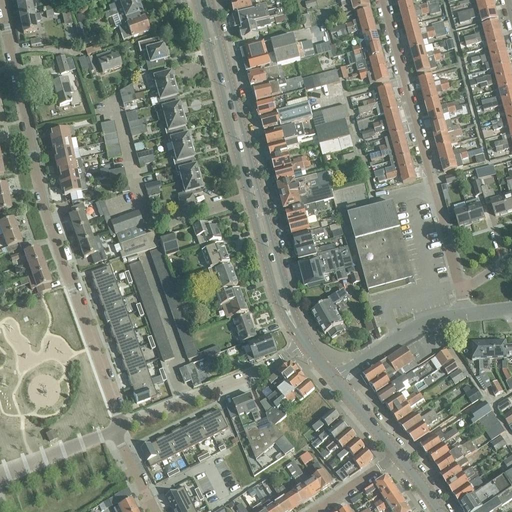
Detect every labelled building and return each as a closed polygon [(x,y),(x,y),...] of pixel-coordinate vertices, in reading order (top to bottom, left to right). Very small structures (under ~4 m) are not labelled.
[(16,0),(17,4),(20,19),(34,16),(30,1),(30,0),(16,0)] [(108,7),(110,12),(138,3),(136,0),(117,0),(119,3),(108,7)] [(236,0),(234,1),(233,1),(234,6),(232,7),(233,11),(235,12),(235,13),(252,8),(249,0),(252,0),(253,0),(254,0),(236,0)] [(367,0),(351,0),(341,3),(342,8),(350,6),(349,3),(351,3),(354,12),(370,8),(367,0)] [(399,5),(402,17),(439,7),(437,0),(426,3),(427,5),(420,7),(420,6),(414,8),(412,2),(399,5)] [(457,14),(458,19),(495,9),(492,0),(486,0),(477,2),(479,11),(476,11),(476,9),(457,14)] [(315,1),(305,3),(307,9),(317,7),(315,1)] [(110,12),(104,14),(106,20),(112,18),(117,16),(121,27),(140,21),(138,15),(141,14),(141,12),(142,10),(141,7),(139,6),(138,3),(110,12)] [(239,16),(242,28),(288,16),(286,10),(284,11),(282,4),(276,5),(277,11),(269,14),(267,7),(257,9),(258,11),(239,16)] [(402,17),(405,28),(418,25),(418,23),(417,18),(429,15),(430,17),(441,14),(439,7),(402,17)] [(495,9),(458,19),(459,24),(471,21),(470,20),(478,17),(478,16),(480,16),(482,24),(497,20),(495,9)] [(331,34),(347,30),(374,23),(370,11),(357,15),(359,21),(353,23),(337,28),(338,29),(330,31),(331,34)] [(76,17),(78,24),(81,23),(82,24),(90,21),(87,13),(76,17)] [(34,16),(20,19),(23,34),(37,31),(35,23),(41,22),(39,15),(34,16)] [(301,17),(305,29),(311,27),(308,15),(301,17)] [(288,16),(242,28),(243,31),(240,32),(241,33),(240,35),(241,38),(242,38),(242,40),(259,36),(257,29),(269,27),(268,24),(276,22),(277,25),(289,22),(288,16)] [(121,27),(118,28),(123,42),(148,32),(146,26),(150,25),(147,18),(140,21),(121,27)] [(87,39),(82,24),(81,23),(78,24),(75,25),(81,41),(87,39)] [(362,31),(363,38),(377,34),(374,23),(347,30),(348,35),(362,31)] [(475,37),(476,41),(501,35),(498,23),(483,27),(485,36),(483,37),(483,35),(475,37)] [(405,28),(408,40),(445,30),(444,24),(433,26),(433,28),(427,30),(426,29),(420,31),(418,25),(405,28)] [(408,40),(411,51),(425,48),(423,41),(436,38),(436,40),(447,37),(445,30),(408,40)] [(352,48),(353,53),(380,46),(377,34),(363,38),(365,45),(352,48)] [(486,41),(488,49),(504,45),(501,35),(476,41),(466,43),(467,48),(485,43),(484,41),(486,41)] [(98,40),(97,36),(87,39),(81,41),(83,47),(98,40)] [(252,74),(282,66),(300,61),(294,37),(265,45),(264,44),(246,48),(247,49),(242,51),(244,59),(247,59),(247,70),(247,72),(251,71),(252,74)] [(84,50),(86,56),(99,51),(98,45),(84,50)] [(481,62),(507,56),(504,45),(488,49),(491,57),(489,58),(488,56),(471,61),(472,65),(481,62)] [(144,59),(148,71),(165,67),(163,61),(167,60),(166,59),(168,57),(166,53),(165,52),(164,51),(162,51),(161,46),(146,51),(148,58),(144,59)] [(353,53),(354,58),(356,64),(363,62),(383,57),(380,46),(353,53)] [(411,51),(414,63),(441,56),(440,51),(426,55),(425,48),(411,51)] [(96,57),(98,63),(102,74),(121,68),(117,56),(111,59),(108,53),(96,57)] [(441,56),(414,63),(418,75),(437,70),(435,63),(442,61),(441,56)] [(486,72),(509,66),(507,56),(481,62),(483,67),(485,66),(486,72)] [(91,58),(86,59),(85,57),(78,59),(82,71),(87,69),(89,73),(96,71),(91,58)] [(358,71),(359,76),(386,69),(383,57),(363,62),(365,70),(358,71)] [(64,58),(57,60),(61,75),(71,72),(74,71),(73,66),(69,67),(67,67),(64,58)] [(252,91),(286,83),(282,66),(252,74),(248,75),(252,91)] [(483,80),(476,82),(477,86),(480,85),(511,77),(511,76),(509,66),(494,70),(496,77),(488,79),(487,78),(483,79),(483,80)] [(386,69),(359,76),(361,81),(368,79),(370,86),(389,81),(386,69)] [(154,81),(157,90),(175,85),(173,77),(172,78),(170,74),(169,74),(168,70),(150,75),(152,82),(154,81)] [(336,71),(330,73),(333,85),(340,83),(336,71)] [(330,73),(324,75),(327,87),(333,85),(330,73)] [(324,75),(318,76),(321,88),(327,87),(324,75)] [(318,76),(312,78),(315,90),(321,88),(318,76)] [(419,80),(422,92),(449,85),(447,80),(434,84),(433,77),(419,80)] [(495,84),(497,83),(499,91),(511,88),(511,77),(480,85),(481,90),(496,86),(495,84)] [(315,90),(312,78),(302,81),(306,93),(315,90)] [(302,93),(305,93),(301,79),(286,83),(252,91),(256,106),(257,105),(273,101),(282,99),(302,93)] [(72,107),(80,104),(77,93),(73,94),(71,90),(70,90),(66,80),(53,85),(54,87),(52,88),(53,92),(55,91),(60,107),(71,104),(72,107)] [(119,92),(121,99),(135,96),(132,85),(119,92)] [(157,99),(158,106),(176,101),(175,97),(177,97),(176,93),(177,92),(175,85),(157,90),(159,98),(157,99)] [(422,92),(425,104),(439,100),(437,93),(450,90),(449,85),(422,92)] [(366,102),(368,107),(394,100),(391,88),(372,93),(374,100),(366,102)] [(482,103),(483,107),(511,99),(511,88),(499,91),(494,93),(496,100),(482,103)] [(135,96),(121,99),(123,105),(136,101),(135,96)] [(503,105),(505,112),(511,110),(511,99),(483,107),(484,111),(501,107),(501,105),(503,105)] [(378,117),(384,115),(397,111),(394,100),(368,107),(358,110),(360,116),(372,113),(372,111),(376,109),(378,117)] [(425,104),(429,115),(461,107),(460,102),(441,108),(439,100),(425,104)] [(163,112),(165,121),(184,116),(182,108),(180,109),(179,104),(177,105),(176,101),(158,106),(160,113),(163,112)] [(276,112),(273,101),(257,105),(258,110),(257,111),(258,115),(260,116),(276,112)] [(308,106),(261,119),(264,131),(312,118),(308,106)] [(343,121),(346,121),(345,119),(349,118),(346,106),(339,108),(343,121)] [(429,115),(432,127),(445,123),(443,116),(463,111),(461,107),(429,115)] [(339,108),(333,110),(337,123),(343,121),(339,108)] [(124,111),(127,121),(137,119),(135,112),(133,113),(132,109),(124,111)] [(333,110),(327,111),(331,124),(333,124),(337,123),(333,110)] [(492,123),(493,127),(511,122),(511,110),(505,112),(507,121),(505,122),(505,120),(492,123)] [(327,111),(321,113),(325,126),(330,142),(337,140),(334,129),(333,124),(331,124),(327,111)] [(373,125),(374,130),(401,123),(397,111),(384,115),(386,121),(373,125)] [(315,127),(317,133),(318,139),(320,145),(330,142),(325,126),(321,113),(312,115),(315,127)] [(165,130),(167,137),(184,132),(183,128),(185,128),(184,124),(186,123),(184,116),(165,121),(167,129),(165,130)] [(128,124),(129,130),(145,126),(143,120),(128,124)] [(432,127),(435,138),(448,135),(448,134),(461,131),(460,126),(453,128),(451,121),(445,123),(432,127)] [(100,125),(102,131),(115,128),(114,122),(100,125)] [(508,126),(510,134),(511,133),(511,122),(493,127),(494,132),(507,128),(506,126),(508,126)] [(389,131),(390,138),(404,134),(401,123),(374,130),(375,135),(389,131)] [(268,145),(268,147),(305,137),(302,124),(265,135),(263,136),(266,146),(268,145)] [(337,140),(350,137),(347,125),(334,129),(337,140)] [(145,126),(129,130),(132,138),(147,134),(145,126)] [(115,128),(102,131),(103,137),(116,134),(115,128)] [(50,138),(51,144),(70,140),(67,130),(51,133),(50,133),(51,137),(50,138)] [(361,133),(363,140),(375,137),(373,130),(361,133)] [(435,138),(438,150),(451,146),(458,144),(456,137),(463,135),(461,131),(448,134),(448,135),(435,138)] [(171,143),(173,152),(192,147),(190,139),(188,140),(187,135),(185,136),(184,132),(167,137),(169,144),(171,143)] [(503,142),(495,144),(496,149),(511,144),(511,133),(510,134),(511,140),(503,142)] [(119,146),(116,134),(103,137),(105,148),(119,146)] [(387,146),(379,148),(381,153),(407,146),(404,134),(390,138),(385,139),(387,146)] [(337,140),(330,142),(320,145),(323,157),(353,148),(350,137),(337,140)] [(296,139),(268,147),(270,153),(268,154),(270,158),(271,159),(272,160),(288,156),(286,149),(298,146),(296,139)] [(54,150),(55,154),(72,151),(70,140),(51,144),(53,151),(54,150)] [(138,151),(147,148),(144,141),(135,144),(138,151)] [(511,144),(496,149),(497,153),(511,148),(511,144)] [(105,148),(107,154),(120,151),(119,146),(105,148)] [(389,157),(391,162),(410,157),(407,146),(381,153),(370,156),(372,162),(389,157)] [(468,154),(467,150),(453,154),(451,146),(438,150),(441,161),(468,154)] [(173,161),(175,168),(193,163),(192,159),(193,159),(192,154),(194,154),(192,147),(173,152),(176,160),(173,161)] [(482,155),(481,150),(468,154),(441,161),(444,173),(457,169),(456,162),(469,158),(482,155)] [(54,159),(56,165),(74,161),(72,151),(55,154),(56,159),(54,159)] [(120,151),(107,154),(108,160),(121,157),(120,151)] [(136,155),(138,161),(153,157),(152,151),(136,155)] [(343,157),(344,163),(356,160),(355,154),(343,157)] [(275,172),(303,165),(301,159),(293,162),(294,165),(291,165),(288,156),(272,160),(271,160),(270,162),(271,167),(273,167),(275,172)] [(153,157),(138,161),(139,167),(155,163),(153,157)] [(376,179),(387,176),(413,169),(410,157),(391,162),(393,169),(375,174),(376,179)] [(58,171),(59,175),(76,172),(83,170),(80,160),(74,161),(56,165),(57,171),(58,171)] [(179,174),(182,183),(200,177),(198,170),(197,170),(195,166),(194,167),(193,163),(175,168),(177,174),(179,174)] [(310,163),(303,165),(275,172),(276,176),(275,178),(276,182),(278,184),(302,177),(301,171),(311,168),(310,163)] [(7,165),(0,166),(0,180),(10,178),(7,165)] [(108,172),(110,178),(125,175),(124,169),(108,172)] [(413,169),(387,176),(388,181),(401,178),(403,184),(416,180),(413,169)] [(60,179),(59,180),(60,186),(84,181),(82,170),(76,172),(59,175),(60,179)] [(511,174),(509,175),(511,180),(506,181),(508,187),(507,187),(510,197),(503,199),(508,214),(511,212),(511,174)] [(125,175),(110,178),(111,184),(126,181),(125,175)] [(278,186),(281,199),(329,186),(327,178),(318,180),(317,176),(278,186)] [(446,179),(447,185),(459,182),(457,176),(446,179)] [(200,177),(182,183),(184,191),(182,192),(182,194),(177,195),(178,199),(177,199),(181,212),(196,208),(193,196),(201,194),(200,190),(202,190),(201,185),(202,185),(200,177)] [(10,178),(0,180),(0,193),(12,191),(10,178)] [(482,189),(479,181),(478,182),(478,178),(472,180),(477,197),(483,195),(482,189)] [(84,181),(60,186),(62,192),(63,192),(64,197),(65,196),(64,196),(87,191),(84,181)] [(146,192),(158,189),(162,188),(160,182),(145,186),(146,192)] [(460,184),(447,187),(449,193),(457,191),(461,206),(465,205),(460,184)] [(285,213),(286,213),(315,205),(319,204),(320,204),(324,203),(333,200),(329,186),(281,199),(285,213)] [(483,195),(486,205),(491,203),(495,217),(500,216),(500,217),(508,214),(503,199),(496,201),(493,191),(489,192),(488,187),(482,189),(483,195)] [(160,195),(158,189),(146,192),(148,198),(160,195)] [(12,191),(0,193),(0,207),(15,204),(12,191)] [(466,204),(468,210),(472,225),(480,223),(480,222),(484,221),(478,201),(466,204)] [(15,204),(0,207),(0,220),(17,217),(15,204)] [(414,281),(393,204),(348,216),(356,244),(355,244),(368,293),(369,293),(368,291),(409,281),(413,280),(413,281),(414,281)] [(69,217),(74,231),(87,227),(82,213),(85,212),(83,205),(71,209),(73,216),(69,217)] [(289,223),(289,225),(307,220),(314,218),(312,212),(317,211),(315,205),(286,213),(287,217),(286,219),(287,223),(289,223)] [(116,235),(119,245),(126,243),(123,232),(122,232),(118,220),(111,223),(105,208),(101,209),(110,237),(116,235)] [(468,210),(455,214),(459,228),(464,227),(472,225),(468,210)] [(138,213),(131,215),(135,228),(142,225),(142,226),(138,213)] [(131,215),(125,218),(129,230),(135,228),(131,215)] [(125,218),(118,220),(122,232),(123,232),(126,243),(133,240),(129,230),(125,218)] [(307,220),(289,225),(288,226),(289,231),(291,232),(292,236),(319,229),(318,224),(309,226),(307,220)] [(129,230),(133,240),(145,236),(142,226),(142,225),(135,228),(129,230)] [(216,226),(195,234),(200,246),(206,244),(207,245),(217,242),(221,240),(216,226)] [(344,236),(342,231),(341,226),(330,228),(331,234),(336,232),(338,238),(344,236)] [(87,227),(74,231),(79,245),(92,240),(87,227)] [(21,229),(1,236),(6,250),(26,242),(21,229)] [(292,244),(294,250),(313,245),(312,239),(316,238),(315,237),(324,235),(322,230),(292,238),(294,242),(292,244)] [(126,243),(119,245),(122,252),(119,253),(122,260),(158,249),(155,239),(153,233),(145,236),(133,240),(126,243)] [(159,241),(165,260),(179,255),(172,236),(159,241)] [(97,238),(79,245),(84,258),(90,256),(94,265),(105,261),(97,238)] [(479,248),(474,251),(477,258),(490,252),(483,239),(476,243),(479,248)] [(26,242),(6,250),(10,262),(31,255),(26,242)] [(209,265),(211,271),(216,269),(230,263),(223,245),(219,246),(217,242),(207,245),(205,246),(207,250),(201,252),(206,266),(209,265)] [(313,245),(294,250),(296,256),(297,256),(299,261),(308,258),(329,253),(336,251),(335,245),(319,250),(318,249),(314,249),(313,245)] [(329,253),(308,258),(309,263),(299,265),(301,270),(302,275),(304,276),(305,281),(304,282),(305,287),(307,287),(307,289),(325,283),(323,277),(334,274),(337,282),(347,279),(346,276),(355,274),(351,258),(347,248),(336,251),(329,253)] [(198,358),(197,356),(160,251),(149,255),(187,362),(198,358)] [(31,255),(10,262),(15,274),(35,267),(31,255)] [(129,268),(163,364),(174,360),(139,265),(129,268)] [(216,269),(211,271),(209,271),(214,285),(220,283),(223,291),(238,285),(231,266),(217,271),(216,269)] [(35,267),(15,274),(19,287),(40,279),(35,267)] [(116,284),(110,267),(90,274),(91,274),(93,281),(92,282),(95,291),(116,284)] [(349,277),(352,286),(360,283),(357,275),(349,277)] [(40,279),(19,287),(24,300),(44,292),(40,279)] [(117,286),(116,284),(95,291),(96,291),(97,291),(99,297),(98,298),(101,307),(122,300),(117,286)] [(239,290),(231,293),(230,290),(216,296),(221,308),(222,308),(226,320),(248,312),(239,290)] [(333,306),(348,297),(344,291),(328,300),(329,302),(311,313),(325,336),(328,334),(331,340),(344,332),(341,326),(344,325),(333,306)] [(127,314),(122,300),(101,307),(101,308),(103,307),(105,314),(104,314),(107,323),(127,316),(127,314)] [(133,332),(127,316),(107,323),(107,324),(108,323),(111,330),(110,330),(113,340),(133,332)] [(238,341),(239,346),(257,339),(248,316),(234,322),(240,340),(238,341)] [(366,337),(375,338),(376,326),(367,325),(366,337)] [(139,348),(133,332),(113,340),(114,340),(117,346),(115,346),(119,356),(139,348)] [(248,355),(250,362),(277,352),(276,350),(277,348),(273,339),(271,339),(271,337),(250,345),(253,353),(248,355)] [(483,343),(483,371),(484,371),(488,371),(487,360),(495,360),(494,342),(483,343)] [(505,342),(494,342),(495,360),(503,360),(503,363),(501,363),(501,371),(507,381),(511,379),(506,370),(506,358),(506,346),(505,346),(505,342)] [(483,343),(470,343),(471,361),(478,361),(479,371),(479,377),(485,389),(491,387),(490,385),(489,380),(484,371),(483,371),(483,343)] [(203,352),(206,359),(221,353),(218,346),(203,352)] [(145,365),(139,348),(119,356),(120,356),(122,362),(121,362),(125,372),(145,365)] [(418,367),(414,361),(406,348),(363,376),(370,386),(371,384),(374,387),(373,389),(375,393),(377,392),(378,393),(418,367)] [(435,357),(441,366),(452,358),(446,350),(435,357)] [(442,368),(448,375),(458,368),(453,360),(442,368)] [(283,377),(287,382),(300,372),(296,367),(294,367),(291,364),(283,370),(282,368),(269,379),(267,380),(271,385),(279,378),(278,378),(279,376),(281,379),(283,377)] [(151,381),(145,365),(125,372),(126,372),(128,378),(127,379),(131,388),(151,381)] [(179,371),(184,385),(191,382),(185,369),(179,371)] [(460,370),(449,377),(455,386),(465,379),(460,370)] [(287,382),(271,396),(276,403),(305,379),(300,372),(287,382)] [(397,395),(398,397),(401,395),(406,392),(402,386),(408,382),(405,378),(377,396),(383,405),(397,395)] [(305,379),(276,403),(282,410),(296,398),(300,402),(314,389),(307,381),(305,379)] [(157,397),(151,381),(131,388),(132,388),(134,394),(133,395),(137,405),(157,397)] [(503,392),(497,382),(490,385),(491,387),(493,394),(495,397),(503,392)] [(476,388),(465,395),(472,405),(482,398),(476,388)] [(392,412),(393,414),(417,398),(415,394),(410,397),(406,392),(401,395),(398,397),(385,405),(389,411),(392,412)] [(251,396),(233,403),(234,404),(239,418),(242,424),(256,460),(273,447),(284,462),(296,454),(283,438),(274,427),(287,416),(282,410),(276,403),(271,396),(268,399),(268,401),(260,405),(266,415),(265,416),(269,421),(262,424),(251,396)] [(417,398),(393,414),(396,417),(395,420),(398,425),(413,415),(408,407),(410,406),(412,408),(423,400),(421,396),(417,398)] [(500,414),(511,406),(508,400),(498,406),(498,410),(500,414)] [(479,422),(492,413),(485,403),(469,414),(472,418),(469,421),(470,422),(462,427),(465,431),(479,422)] [(234,404),(226,407),(232,421),(239,418),(234,404)] [(212,414),(203,418),(213,437),(229,429),(219,411),(212,415),(212,414)] [(319,423),(312,429),(315,433),(325,424),(328,428),(339,419),(332,411),(324,418),(319,423)] [(405,430),(408,434),(436,415),(433,411),(420,420),(416,414),(400,425),(400,428),(403,431),(405,430)] [(511,424),(511,411),(503,417),(509,427),(511,424)] [(479,422),(485,432),(499,423),(492,413),(479,422)] [(436,415),(408,434),(410,436),(410,439),(413,442),(415,442),(416,443),(429,434),(425,428),(439,419),(436,415)] [(197,445),(213,437),(203,418),(202,418),(203,419),(197,422),(196,421),(188,426),(197,445)] [(312,444),(312,445),(315,448),(330,435),(336,442),(348,431),(345,428),(346,426),(343,423),(340,423),(329,433),(328,431),(319,439),(312,444)] [(499,423),(485,432),(492,442),(505,433),(499,423)] [(197,445),(188,426),(187,426),(188,427),(182,430),(181,429),(172,434),(182,453),(197,445)] [(336,442),(320,455),(324,460),(330,454),(340,446),(343,449),(345,447),(347,449),(358,440),(349,430),(348,431),(336,442)] [(427,456),(429,456),(444,446),(459,436),(456,431),(445,438),(442,433),(421,447),(427,456)] [(57,439),(53,432),(47,435),(50,442),(57,439)] [(167,461),(182,453),(172,434),(172,435),(166,438),(166,437),(157,441),(167,461)] [(491,445),(496,453),(507,446),(501,437),(491,445)] [(358,440),(347,449),(337,458),(340,461),(350,453),(354,457),(365,448),(358,440)] [(167,461),(157,441),(156,442),(157,443),(151,446),(150,445),(141,449),(151,469),(167,461)] [(434,466),(441,475),(465,458),(476,451),(470,442),(461,448),(434,466)] [(432,461),(434,466),(461,448),(458,444),(451,449),(450,448),(447,450),(444,446),(429,456),(429,458),(431,462),(432,461)] [(360,470),(373,460),(365,451),(336,474),(343,483),(349,477),(346,473),(356,465),(360,470)] [(312,460),(308,453),(300,459),(305,465),(312,460)] [(511,469),(511,456),(503,463),(509,471),(511,469)] [(440,475),(447,485),(463,475),(459,469),(461,467),(468,463),(465,458),(441,475),(440,475)] [(294,462),(290,464),(312,497),(321,491),(313,479),(306,483),(305,481),(306,480),(294,462)] [(302,486),(294,491),(303,504),(312,497),(290,464),(286,467),(298,485),(300,484),(302,486)] [(317,464),(313,467),(319,475),(313,479),(321,491),(322,492),(332,485),(323,471),(317,464)] [(476,475),(474,476),(470,470),(463,475),(447,485),(453,495),(477,479),(478,478),(476,475)] [(460,506),(463,511),(478,511),(511,490),(511,471),(480,493),(460,506)] [(377,490),(380,495),(393,486),(387,477),(365,492),(367,495),(377,490)] [(480,483),(477,479),(453,495),(460,506),(480,493),(476,486),(480,483)] [(283,499),(275,504),(280,511),(290,511),(293,510),(280,490),(273,480),(270,483),(279,498),(281,497),(283,499)] [(374,505),(377,510),(399,495),(393,486),(380,495),(383,499),(374,505)] [(165,498),(172,510),(191,500),(184,488),(165,498)] [(284,488),(280,490),(293,510),(303,504),(294,491),(287,496),(286,494),(287,493),(284,488)] [(128,490),(114,497),(118,505),(132,498),(128,490)] [(511,490),(478,511),(495,511),(502,507),(511,500),(511,490)] [(393,511),(405,504),(399,495),(377,510),(374,511),(383,511),(389,509),(390,511),(393,511)] [(351,502),(353,505),(360,501),(357,497),(351,502)] [(172,511),(196,511),(191,500),(172,510),(172,511)] [(261,503),(262,504),(266,511),(280,511),(275,504),(268,509),(267,507),(268,506),(265,500),(261,503)] [(137,511),(131,501),(113,510),(114,511),(137,511)]
